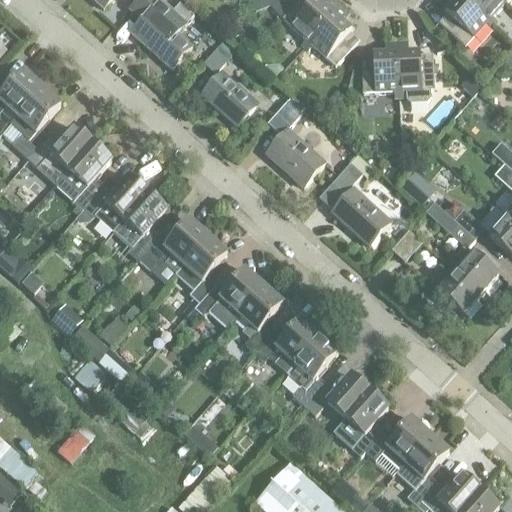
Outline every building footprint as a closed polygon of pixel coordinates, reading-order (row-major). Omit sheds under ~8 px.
[(115,0),(89,0),(104,13),(115,0)] [(140,0),(135,6),(144,15),(146,12),(149,14),(162,1),(166,4),(170,0),(140,0)] [(302,48),(305,51),(342,10),(337,6),(330,13),(317,2),(315,4),(310,0),(302,0),(283,23),(306,43),(302,48)] [(469,5),(463,0),(453,0),(456,3),(445,16),(447,17),(439,26),(465,50),(485,28),(486,27),(491,31),(494,28),(469,5)] [(505,6),(498,0),(463,0),(469,5),(494,28),(497,24),(492,20),(505,6)] [(342,10),(305,51),(308,54),(312,49),(336,70),(360,44),(351,36),(352,34),(340,22),(347,15),(342,10)] [(172,74),(192,51),(151,14),(131,37),(172,74)] [(395,101),(399,101),(396,46),(390,47),(390,57),(373,58),(373,61),(361,61),(363,97),(394,95),(395,101)] [(403,46),(396,46),(399,101),(404,101),(403,95),(406,95),(407,103),(411,107),(427,107),(432,102),(432,93),(435,93),(433,58),(421,58),(421,56),(404,56),(403,46)] [(215,78),(231,60),(219,49),(203,66),(215,78)] [(0,115),(6,110),(17,120),(43,92),(24,75),(3,98),(0,94),(0,115)] [(238,133),(259,109),(223,76),(201,100),(238,133)] [(62,109),(43,92),(17,120),(10,128),(22,139),(13,149),(29,163),(49,140),(41,132),(62,109)] [(287,105),(268,127),(279,137),(283,133),(288,137),(288,136),(304,119),(301,116),(306,110),(293,99),(287,105)] [(56,190),(94,148),(75,131),(59,149),(49,140),(29,163),(39,171),(37,174),(56,190)] [(288,136),(288,137),(267,160),(303,192),(325,168),(288,136)] [(511,155),(502,147),(492,157),(505,169),(511,176),(511,155)] [(112,165),(94,148),(56,190),(76,209),(72,214),(78,219),(82,215),(104,190),(97,182),(112,165)] [(345,199),(363,178),(364,180),(372,171),(358,158),(351,167),(332,188),(345,199)] [(511,176),(505,169),(495,180),(511,194),(511,176)] [(416,173),(403,188),(426,207),(439,192),(416,173)] [(114,235),(148,196),(130,180),(114,198),(104,190),(82,215),(91,223),(94,219),(112,236),(114,235)] [(369,252),(391,228),(354,194),(332,218),(369,252)] [(148,196),(114,235),(131,250),(129,253),(131,254),(129,256),(137,264),(160,238),(152,230),(167,213),(148,196)] [(476,243),(455,224),(435,207),(427,216),(464,250),(457,259),(466,266),(456,277),(482,300),(499,281),(487,270),(488,268),(482,263),(480,264),(467,253),(475,244),(476,243)] [(0,244),(8,252),(0,260),(0,269),(20,287),(33,272),(9,250),(25,232),(0,209),(0,244)] [(464,214),(455,224),(476,243),(485,234),(464,214)] [(511,260),(511,226),(506,221),(489,240),(511,260)] [(165,289),(209,241),(190,224),(170,246),(160,238),(137,264),(165,289)] [(405,266),(422,247),(409,236),(392,255),(405,266)] [(228,258),(209,241),(165,289),(157,298),(162,302),(173,290),(173,286),(178,280),(187,289),(194,295),(190,299),(196,304),(186,315),(189,319),(195,312),(200,308),(216,289),(207,281),(228,258)] [(239,319),(265,290),(246,273),(225,296),(216,289),(200,308),(195,312),(189,319),(192,321),(198,315),(204,321),(209,316),(215,322),(227,332),(239,319)] [(464,320),(482,300),(456,277),(447,287),(439,279),(430,289),(447,304),(445,306),(451,311),(452,309),(464,320)] [(265,290),(239,319),(249,328),(243,335),(250,342),(245,348),(255,357),(272,338),(263,330),(283,307),(265,290)] [(281,346),(272,338),(255,357),(265,366),(269,361),(275,368),(284,358),(295,368),(320,340),(301,323),(281,346)] [(338,357),(320,340),(295,368),(287,377),(290,380),(288,382),(299,393),(293,400),(306,411),(327,388),(318,380),(338,357)] [(89,361),(78,382),(98,392),(109,372),(89,361)] [(336,396),(327,388),(306,411),(316,420),(328,406),(346,422),(369,396),(350,379),(336,396)] [(369,396),(346,422),(364,438),(351,452),(361,461),(365,456),(382,438),(373,430),(388,413),(369,396)] [(405,467),(430,439),(412,422),(391,446),(382,438),(365,456),(374,464),(376,466),(383,457),(391,464),(396,459),(405,467)] [(196,428),(188,437),(211,457),(219,448),(196,428)] [(72,464),(93,443),(80,430),(59,451),(72,464)] [(0,435),(0,465),(25,490),(40,474),(0,435)] [(430,439),(405,467),(423,484),(407,502),(416,510),(421,506),(437,487),(428,478),(449,455),(430,439)] [(335,489),(353,470),(344,462),(326,481),(335,489)] [(340,511),(291,467),(254,506),(260,511),(340,511)] [(221,469),(180,505),(185,511),(199,511),(233,483),(221,469)] [(446,495),(437,487),(421,506),(427,511),(464,511),(480,495),(461,478),(446,495)] [(498,511),(480,495),(464,511),(498,511)] [(383,511),(374,502),(364,511),(363,511),(383,511)]
